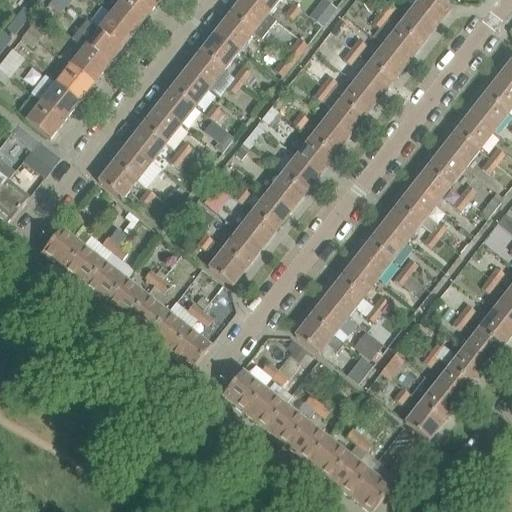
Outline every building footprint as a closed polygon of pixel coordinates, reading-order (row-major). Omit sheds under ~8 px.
[(29,0),(29,1),(20,12),(28,19),(39,6),(30,0),(29,0)] [(62,15),(67,7),(57,0),(54,0),(50,5),(62,15)] [(112,14),(136,32),(150,15),(131,0),(122,0),(122,1),(112,14)] [(131,0),(150,15),(161,0),(131,0)] [(247,0),(242,0),(230,16),(254,35),(262,41),(276,23),(269,17),(249,1),(247,0)] [(247,0),(249,1),(269,17),(281,1),(281,0),(247,0)] [(412,9),(436,28),(451,10),(438,0),(418,0),(418,1),(412,9)] [(319,3),(308,17),(322,28),(333,14),(319,3)] [(380,14),(388,20),(396,10),(388,3),(380,14)] [(292,5),(284,15),(292,22),(300,11),(292,5)] [(422,47),(436,28),(412,9),(397,28),(422,47)] [(112,14),(98,32),(122,50),(136,32),(112,14)] [(388,20),(380,14),(372,24),(380,30),(388,20)] [(254,35),(230,16),(215,35),(239,54),(254,35)] [(0,37),(0,39),(8,45),(23,26),(15,19),(0,37)] [(84,50),(107,68),(122,50),(98,32),(88,24),(74,42),(84,50)] [(32,28),(27,35),(39,44),(44,37),(32,28)] [(397,28),(383,46),(407,66),(422,47),(397,28)] [(33,52),(39,44),(27,35),(21,42),(33,52)] [(215,35),(200,53),(225,73),(239,54),(215,35)] [(293,65),(307,47),(299,41),(285,59),(293,65)] [(350,51),(358,57),(366,47),(358,41),(350,51)] [(344,46),(338,55),(344,60),(342,61),(350,68),(358,57),(350,51),(344,46)] [(368,65),(393,84),(407,66),(383,46),(368,65)] [(93,87),(107,68),(84,50),(69,68),(93,87)] [(200,53),(186,72),(210,91),(225,73),(200,53)] [(368,65),(358,57),(350,68),(344,76),(353,83),(378,103),(393,84),(368,65)] [(293,65),(285,59),(275,71),(283,78),(293,65)] [(511,61),(499,77),(511,87),(511,61)] [(4,64),(0,69),(0,72),(10,81),(16,73),(4,64)] [(69,68),(55,86),(79,105),(93,87),(69,68)] [(234,80),(242,86),(250,76),(242,69),(234,80)] [(0,83),(5,88),(10,81),(0,72),(0,83)] [(186,72),(171,91),(196,110),(210,91),(186,72)] [(511,87),(499,77),(485,96),(508,115),(511,117),(511,87)] [(31,96),(41,104),(64,123),(79,105),(55,86),(45,78),(31,96)] [(321,88),(363,121),(378,103),(353,83),(346,93),(336,86),(337,84),(329,78),(321,88)] [(242,86),(234,80),(226,90),(234,96),(242,86)] [(349,140),(363,121),(321,88),(313,99),(321,105),(322,103),(332,111),(324,121),(349,140)] [(171,91),(156,109),(181,128),(196,110),(171,91)] [(485,96),(470,115),(494,133),(508,115),(485,96)] [(26,123),(50,142),(64,123),(41,104),(26,123)] [(213,107),(205,117),(213,123),(221,113),(213,107)] [(156,109),(142,128),(166,147),(181,128),(156,109)] [(271,109),(261,122),(268,128),(278,115),(271,109)] [(0,125),(12,135),(18,128),(0,113),(0,125)] [(300,115),(292,126),(300,132),(308,122),(300,115)] [(470,115),(455,133),(479,152),(494,133),(470,115)] [(310,139),(334,159),(349,140),(324,121),(310,139)] [(142,128),(127,147),(152,166),(166,147),(142,128)] [(257,128),(242,146),(249,152),(263,133),(257,128)] [(455,133),(441,152),(464,170),(479,152),(455,133)] [(215,149),(222,155),(234,140),(227,134),(215,149)] [(310,139),(295,158),(319,177),(334,159),(310,139)] [(52,171),(60,161),(39,144),(33,152),(31,154),(52,171)] [(183,144),(175,154),(183,160),(191,150),(183,144)] [(127,147),(113,165),(137,184),(145,191),(160,172),(152,166),(127,147)] [(240,150),(234,158),(241,163),(247,155),(240,150)] [(489,160),(497,166),(505,156),(497,150),(489,160)] [(441,152),(426,171),(450,189),(464,170),(441,152)] [(23,164),(45,181),(52,171),(31,154),(23,164)] [(183,160),(175,154),(167,164),(175,171),(183,160)] [(305,196),(319,177),(295,158),(280,177),(305,196)] [(489,160),(481,170),(489,176),(497,166),(489,160)] [(137,184),(113,165),(98,184),(122,203),(137,184)] [(0,193),(7,185),(13,178),(0,167),(0,193)] [(426,171),(412,189),(435,208),(450,189),(426,171)] [(280,177),(266,195),(290,214),(305,196),(280,177)] [(28,202),(7,185),(0,193),(0,224),(6,230),(28,202)] [(460,197),(468,203),(476,193),(468,187),(460,197)] [(427,218),(435,208),(412,189),(397,208),(421,226),(431,234),(439,240),(447,230),(439,224),(437,226),(427,218)] [(234,200),(241,206),(249,196),(242,190),(234,200)] [(154,198),(146,191),(138,202),(146,208),(154,198)] [(177,192),(165,207),(176,215),(187,200),(177,192)] [(276,233),(290,214),(266,195),(251,214),(276,233)] [(460,197),(452,207),(460,213),(468,203),(460,197)] [(406,245),(421,226),(397,208),(382,226),(406,245)] [(75,213),(69,220),(81,229),(86,222),(75,213)] [(251,214),(236,232),(261,252),(276,233),(251,214)] [(511,221),(505,216),(497,226),(511,237),(511,221)] [(382,226),(368,245),(391,263),(406,245),(382,226)] [(61,231),(41,257),(62,273),(82,248),(89,239),(79,230),(71,240),(61,231)] [(107,240),(100,247),(111,256),(117,248),(123,239),(114,232),(107,240)] [(222,251),(246,270),(261,252),(236,232),(222,251)] [(431,251),(439,240),(431,234),(423,244),(431,251)] [(232,289),(246,270),(222,251),(212,243),(204,237),(196,247),(204,254),(205,252),(215,259),(207,270),(232,289)] [(368,245),(353,264),(377,282),(391,263),(368,245)] [(62,273),(83,290),(103,265),(82,248),(62,273)] [(127,256),(117,248),(111,256),(121,264),(127,256)] [(401,271),(409,278),(417,267),(410,261),(401,271)] [(353,264),(339,282),(362,301),(377,282),(353,264)] [(83,290),(105,307),(125,282),(103,265),(83,290)] [(497,269),(489,280),(497,286),(505,276),(497,269)] [(409,278),(401,271),(393,282),(401,288),(409,278)] [(143,281),(153,289),(160,281),(149,273),(143,281)] [(489,296),(497,286),(489,280),(481,290),(489,296)] [(170,289),(160,281),(153,289),(164,297),(170,289)] [(105,307),(126,324),(146,299),(125,282),(105,307)] [(339,282),(324,301),(348,319),(355,310),(365,318),(372,309),(362,301),(339,282)] [(493,313),(511,328),(511,297),(508,295),(493,313)] [(372,309),(380,315),(388,305),(380,298),(372,309)] [(126,324),(148,340),(167,315),(146,299),(126,324)] [(201,299),(196,305),(205,312),(210,305),(201,299)] [(324,301),(309,319),(333,338),(339,331),(348,319),(324,301)] [(167,315),(148,340),(169,357),(189,332),(197,321),(187,313),(176,304),(167,315)] [(203,314),(192,306),(187,313),(197,321),(203,314)] [(460,317),(467,323),(475,313),(468,307),(460,317)] [(380,315),(372,309),(364,319),(372,325),(380,315)] [(502,350),(511,336),(511,328),(493,313),(479,332),(502,350)] [(203,314),(197,321),(207,329),(212,322),(203,314)] [(467,323),(460,317),(451,327),(459,333),(467,323)] [(342,345),(333,338),(309,319),(295,338),(318,357),(326,347),(335,354),(342,345)] [(190,374),(210,349),(189,332),(169,357),(190,374)] [(464,351),(487,369),(502,350),(479,332),(464,351)] [(359,342),(353,349),(370,362),(376,354),(382,346),(366,334),(359,342)] [(472,387),(487,369),(464,351),(456,361),(445,352),(446,350),(438,344),(430,354),(438,360),(450,369),(472,387)] [(291,354),(288,357),(299,365),(307,354),(300,348),(297,346),(291,354)] [(438,360),(430,354),(422,364),(430,370),(438,360)] [(395,356),(380,375),(391,383),(401,370),(400,369),(404,363),(395,356)] [(361,360),(346,379),(358,388),(372,369),(361,360)] [(267,365),(262,372),(271,379),(276,372),(267,365)] [(435,388),(458,406),(472,387),(450,369),(435,388)] [(288,381),(276,372),(271,379),(282,388),(288,381)] [(222,399),(243,415),(262,390),(241,374),(222,399)] [(443,424),(458,406),(435,388),(420,406),(443,424)] [(243,415),(264,432),(284,407),(262,390),(243,415)] [(401,391),(393,401),(401,408),(409,397),(401,391)] [(313,414),(319,406),(309,398),(302,406),(313,414)] [(329,414),(319,406),(313,414),(323,422),(329,414)] [(406,425),(428,443),(443,424),(420,406),(406,425)] [(264,432),(285,449),(305,424),(284,407),(264,432)] [(285,449),(307,466),(327,440),(305,424),(285,449)] [(355,448),(362,440),(351,432),(345,440),(355,448)] [(307,466),(328,482),(348,457),(327,440),(307,466)] [(372,448),(362,440),(355,448),(366,456),(372,448)] [(328,482),(350,499),(370,474),(348,457),(328,482)] [(394,464),(388,471),(400,480),(405,473),(394,464)] [(374,511),(391,491),(370,474),(350,499),(366,511),(374,511)]
